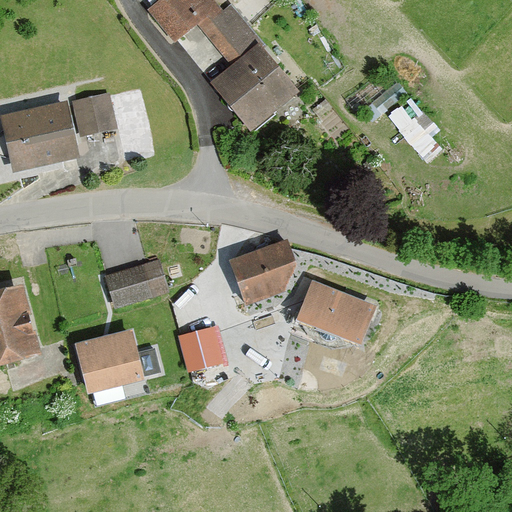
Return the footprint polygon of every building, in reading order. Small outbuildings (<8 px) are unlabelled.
[(215,9),(207,0),(166,0),(150,13),(173,42),(215,9)] [(259,44),(230,8),(204,29),(233,65),(259,44)] [(295,96),(258,51),(214,87),(251,132),(295,96)] [(113,90),(80,95),(86,133),(118,128),(113,90)] [(427,159),(448,140),(408,96),(387,115),(427,159)] [(66,100),(2,115),(15,171),(79,156),(66,100)] [(298,286),(285,250),(236,267),(249,304),(298,286)] [(156,266),(109,280),(117,306),(164,293),(156,266)] [(373,315),(314,291),(300,324),(358,348),(373,315)] [(19,299),(0,303),(0,368),(35,360),(19,299)] [(211,333),(181,341),(190,372),(220,364),(211,333)] [(141,383),(129,338),(78,351),(90,396),(141,383)]
